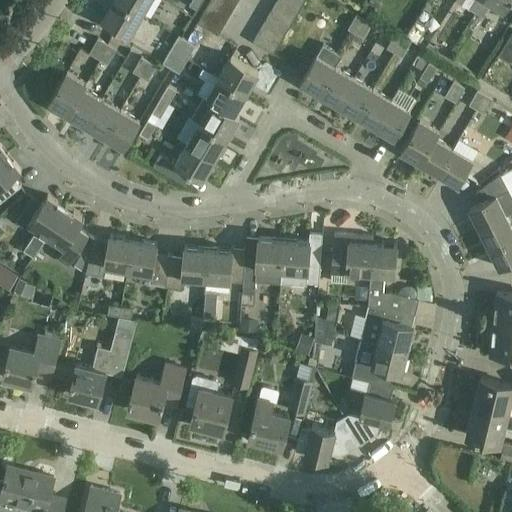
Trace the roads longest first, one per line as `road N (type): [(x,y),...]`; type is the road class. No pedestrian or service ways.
road 1 (residential): [(392,473),(328,499),(0,409)]
road 2 (residential): [(392,473),(446,399),(458,363),(453,305),(432,247),(407,216),(362,189)]
road 3 (residential): [(224,213),(160,221),(113,204),(56,160),(0,83)]
road 4 (residential): [(362,189),(224,213)]
road 5 (residential): [(362,189),(373,162),(283,111)]
